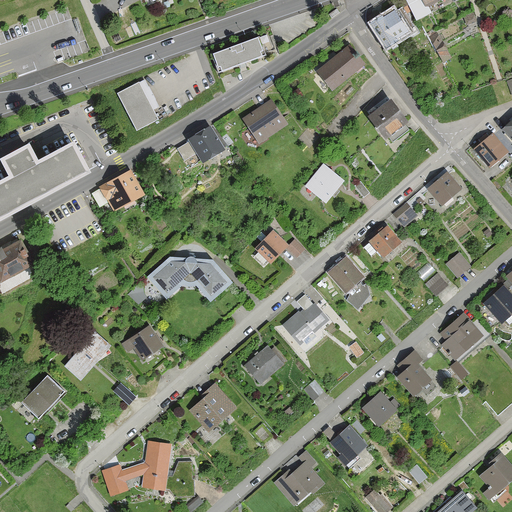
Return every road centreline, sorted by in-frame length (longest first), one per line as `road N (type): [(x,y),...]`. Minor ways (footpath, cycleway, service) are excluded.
road 1 (residential): [(102,511),(74,477),(450,148)]
road 2 (residential): [(0,229),(227,102),(347,17)]
road 3 (residential): [(511,253),(216,511)]
road 4 (secondary): [(300,0),(114,64)]
road 5 (residential): [(450,148),(347,17)]
road 6 (residential): [(412,511),(511,424)]
road 7 (secondary): [(114,64),(0,104)]
